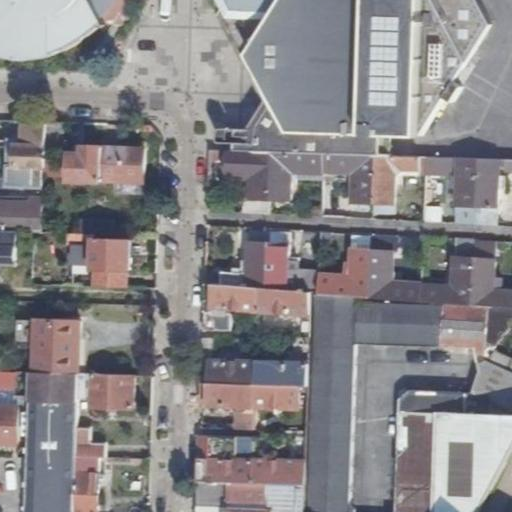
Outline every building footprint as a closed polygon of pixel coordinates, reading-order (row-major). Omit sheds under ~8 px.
[(0,0),(0,56),(1,57),(16,61),(29,60),(45,57),(57,53),(72,47),(83,40),(97,30),(104,22),(99,11),(106,6),(110,0),(0,0)] [(258,131),(253,131),(224,130),(224,144),(244,145),(244,152),(391,157),(391,136),(396,136),(426,137),(450,100),(458,104),(468,89),(460,84),(496,28),(479,0),(222,0),(229,13),(225,20),(234,21),(250,51),(247,53),(245,59),(249,67),(256,68),(259,66),(263,75),(275,96),(260,120),(262,124),(258,131)] [(45,167),(45,158),(46,122),(24,121),(23,140),(23,144),(16,144),(15,165),(8,166),(8,181),(39,182),(39,175),(35,175),(35,166),(45,167)] [(63,158),(64,122),(46,122),(45,158),(63,158)] [(23,144),(23,140),(9,140),(8,166),(15,165),(16,144),(23,144)] [(146,147),(84,146),(83,154),(71,153),(70,180),(131,180),(131,188),(141,188),(141,181),(146,181),(146,147)] [(391,157),(244,152),(232,151),(231,177),(244,177),(251,184),(251,199),(246,199),(245,212),(271,214),(271,199),(292,198),(293,184),(297,184),(298,179),(324,180),(325,170),(355,172),(354,203),(395,204),(396,174),(404,169),(421,170),(421,166),(434,166),(433,175),(454,175),(454,159),(417,158),(395,157),(391,157)] [(499,160),(458,159),(457,223),(485,225),(498,226),(499,160)] [(0,230),(20,231),(37,232),(43,232),(44,199),(30,199),(30,204),(0,202),(0,230)] [(222,269),(221,285),(259,288),(308,291),(314,292),(321,293),(322,274),(322,272),(300,271),(300,262),(291,262),(291,244),(270,243),(271,228),(251,227),(251,238),(248,237),(248,257),(243,257),(242,265),(242,269),(233,269),(222,269)] [(0,260),(18,261),(20,231),(0,230),(0,260)] [(96,287),(128,288),(128,269),(133,269),(133,241),(96,239),(96,233),(70,232),(69,245),(75,245),(74,264),(89,265),(90,258),(95,258),(95,265),(95,268),(97,268),(96,287)] [(372,297),(373,250),(374,236),(353,235),(353,249),(352,249),(352,264),(351,276),(345,276),(322,274),(321,293),(372,297)] [(444,302),(511,307),(511,290),(505,290),(505,285),(503,285),(497,285),(498,278),(498,260),(496,259),(497,245),(478,244),(478,240),(459,239),(458,257),(456,257),(455,284),(393,279),(394,251),(373,250),(372,297),(437,302),(444,302)] [(221,285),(208,284),(207,309),(206,330),(232,330),(232,314),(217,313),(218,308),(259,311),(259,288),(221,285)] [(259,288),(259,311),(307,314),(308,291),(259,288)] [(314,292),(312,337),(310,386),(308,435),(308,462),(306,485),(305,511),(481,511),(511,459),(511,416),(476,415),(477,391),(393,386),(392,410),(402,411),(397,511),(349,511),(355,340),(434,346),(437,302),(372,297),(321,293),(314,292)] [(511,327),(511,307),(444,302),(440,347),(485,351),(485,349),(495,349),(497,348),(511,327)] [(36,373),(81,374),(83,322),(38,320),(36,373)] [(511,354),(497,348),(495,349),(477,391),(476,415),(511,416),(511,354)] [(213,368),(205,368),(204,383),(257,384),(257,363),(213,361),(213,368)] [(304,364),(257,363),(257,384),(303,386),(304,364)] [(76,511),(79,457),(79,429),(81,374),(36,373),(33,372),(30,458),(27,511),(76,511)] [(136,408),(137,375),(88,374),(88,382),(94,382),(94,407),(136,408)] [(257,384),(204,383),(204,397),(211,397),(211,405),(256,407),(257,384)] [(303,386),(257,384),(256,407),(302,408),(303,386)] [(0,406),(0,444),(19,444),(20,408),(0,406)] [(232,429),(255,430),(256,410),(233,410),(232,429)] [(79,429),(79,457),(102,457),(108,458),(108,444),(96,443),(91,440),(92,429),(79,429)] [(254,484),(254,460),(255,438),(242,438),(242,437),(221,436),(214,436),(212,437),(206,437),(205,458),(202,458),(201,482),(254,484)] [(76,511),(98,511),(102,457),(79,457),(76,511)] [(306,485),(308,462),(254,460),(254,484),(278,484),(306,485)] [(254,484),(201,482),(201,493),(200,508),(231,508),(232,499),(277,500),(278,484),(254,484)] [(305,511),(306,485),(278,484),(277,500),(277,510),(276,511),(305,511)]
